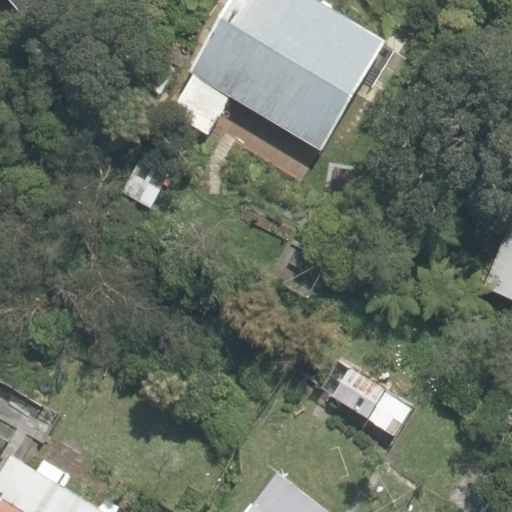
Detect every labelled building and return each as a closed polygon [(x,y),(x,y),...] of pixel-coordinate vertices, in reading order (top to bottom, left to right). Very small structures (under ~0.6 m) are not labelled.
[(9,0),(23,18),(46,0),(9,0)] [(238,95),(330,150),(397,40),(331,0),(238,0),(197,69),(202,72),(178,111),(215,133),(238,95)] [(163,198),(185,164),(162,149),(140,182),(163,198)] [(511,239),(492,286),(511,294),(511,195),(509,201),(511,202),(511,239)] [(320,388),(396,434),(415,402),(340,356),(320,388)] [(0,511),(131,511),(108,499),(103,508),(59,483),(69,468),(45,454),(39,466),(12,451),(0,472),(0,511)] [(247,511),(336,511),(281,469),(247,511)]
